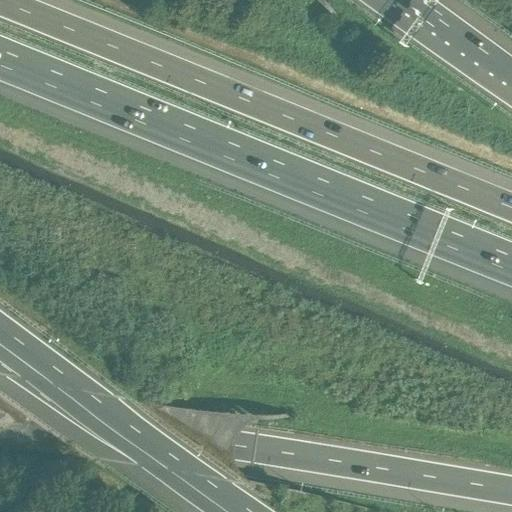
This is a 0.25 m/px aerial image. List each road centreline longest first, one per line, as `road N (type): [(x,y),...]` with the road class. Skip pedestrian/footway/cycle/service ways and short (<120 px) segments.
road 1 (motorway): [(511,208),(0,1)]
road 2 (motorway): [(0,54),(511,260)]
road 3 (motorway): [(0,409),(511,490)]
road 4 (motorway): [(0,328),(252,511)]
road 5 (motorway): [(511,85),(399,0)]
